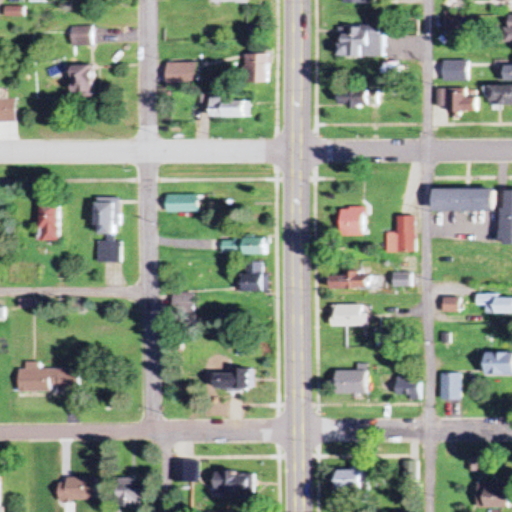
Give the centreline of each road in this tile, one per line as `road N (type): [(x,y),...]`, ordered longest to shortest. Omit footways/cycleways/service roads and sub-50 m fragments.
road 1 (residential): [(164,511),(164,434),(152,417),(147,0)]
road 2 (residential): [(511,429),(0,433)]
road 3 (residential): [(511,150),(0,152)]
road 4 (primary): [(298,511),(296,0)]
